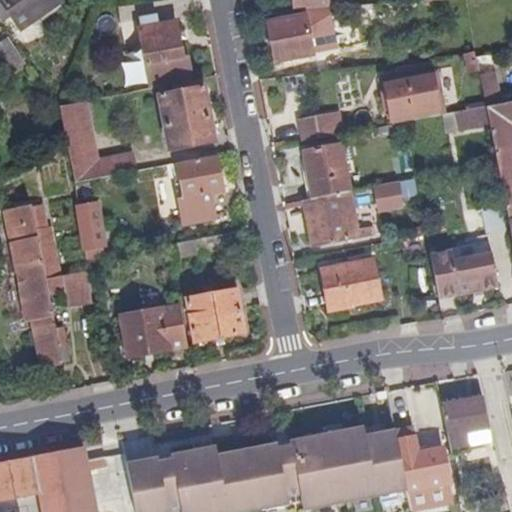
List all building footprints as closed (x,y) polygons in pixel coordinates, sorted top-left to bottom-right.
[(0,0),(0,14),(3,19),(13,12),(21,23),(54,0),(0,0)] [(319,4),(303,5),(304,16),(319,16),(319,4)] [(291,6),(262,8),(262,19),(304,16),(303,5),(291,6)] [(177,81),(194,78),(189,54),(185,55),(177,14),(159,17),(157,8),(141,11),(143,20),(140,20),(152,86),(177,81)] [(304,16),(262,19),(264,57),(306,55),(304,16)] [(27,60),(9,32),(0,38),(0,48),(14,70),(27,60)] [(0,78),(14,70),(0,48),(0,78)] [(440,112),(446,111),(438,69),(405,76),(404,70),(381,74),(385,91),(381,91),(384,106),(387,106),(390,122),(404,119),(440,112)] [(486,103),(500,101),(494,70),(480,73),(486,103)] [(277,74),(258,76),(262,94),(280,90),(277,74)] [(305,75),(281,76),(282,96),(305,95),(305,75)] [(215,139),(203,76),(194,78),(177,81),(186,128),(168,131),(171,147),(215,139)] [(511,98),(500,101),(486,103),(488,118),(511,238),(511,128),(511,122),(511,121),(511,98)] [(84,99),(63,103),(68,139),(76,179),(135,168),(132,150),(94,156),(84,99)] [(488,118),(486,103),(456,109),(460,124),(488,118)] [(456,109),(446,111),(440,112),(443,127),(460,124),(456,109)] [(300,119),(303,139),(333,133),(329,113),(300,119)] [(312,194),(349,188),(339,140),(302,148),(312,194)] [(224,188),(218,153),(177,160),(184,195),(179,196),(183,221),(214,215),(210,190),(224,188)] [(312,194),(301,197),(312,245),(372,233),(369,224),(356,226),(349,188),(312,194)] [(393,192),(376,194),(380,215),(396,212),(393,192)] [(109,197),(80,203),(88,244),(106,241),(103,219),(113,217),(109,197)] [(500,199),(480,203),(487,233),(506,228),(500,199)] [(40,364),(61,360),(57,342),(64,340),(62,328),(54,330),(45,290),(60,287),(64,304),(89,300),(82,266),(56,272),(44,223),(41,223),(36,201),(24,204),(23,202),(0,207),(0,213),(3,226),(8,225),(12,241),(7,242),(24,317),(29,315),(40,364)] [(239,227),(177,239),(180,254),(242,242),(239,227)] [(438,296),(498,285),(489,242),(431,252),(436,285),(438,296)] [(374,259),(322,268),(330,305),(380,295),(374,259)] [(238,286),(188,294),(195,338),(246,330),(238,286)] [(188,343),(181,303),(121,315),(130,354),(188,343)] [(68,358),(64,340),(57,342),(61,360),(68,358)] [(483,396),(441,405),(450,450),(467,447),(463,429),(489,425),(483,396)] [(411,425),(394,429),(406,488),(410,511),(418,511),(453,505),(442,447),(417,452),(411,425)] [(163,458),(173,506),(174,511),(229,511),(283,501),(282,496),(295,493),(299,509),(406,488),(394,429),(363,435),(361,426),(285,441),(286,449),(273,451),(271,443),(211,455),(209,447),(163,456),(163,458)] [(35,511),(57,511),(56,502),(71,499),(68,482),(99,475),(94,447),(0,465),(0,500),(32,494),(35,511)] [(138,469),(146,511),(159,511),(159,509),(173,506),(163,458),(149,461),(150,466),(138,469)] [(116,466),(117,473),(138,469),(137,462),(116,466)] [(117,473),(125,511),(146,511),(138,469),(117,473)] [(488,511),(501,497),(505,493),(494,483),(477,505),(484,511),(488,511)] [(509,511),(501,497),(488,511),(509,511)]
